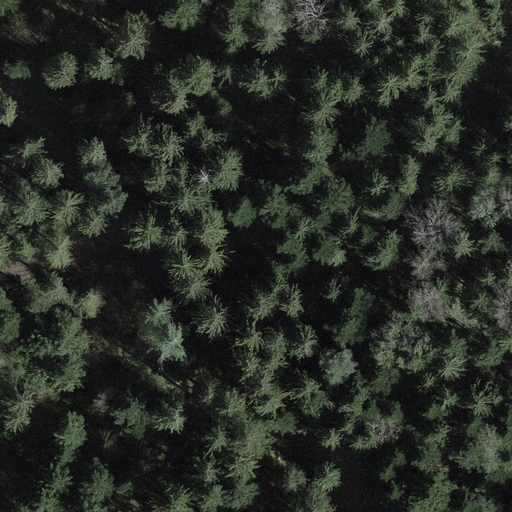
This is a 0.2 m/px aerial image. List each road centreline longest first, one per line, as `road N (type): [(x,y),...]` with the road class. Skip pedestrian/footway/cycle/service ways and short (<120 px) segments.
road 1 (track): [(0,98),(333,511)]
road 2 (track): [(265,424),(177,511)]
